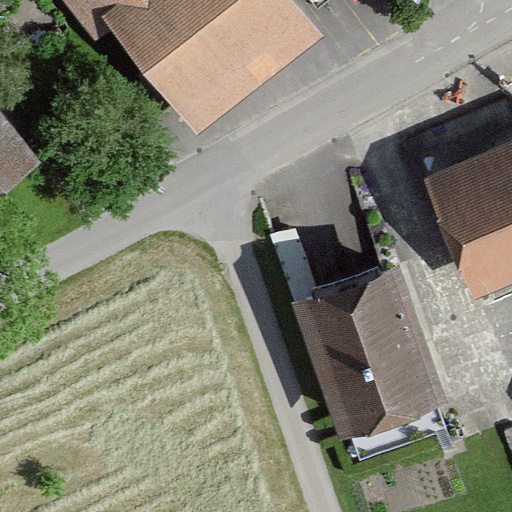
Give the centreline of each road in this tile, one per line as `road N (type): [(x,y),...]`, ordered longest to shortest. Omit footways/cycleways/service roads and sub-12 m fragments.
road 1 (unclassified): [(495,0),(456,40),(0,283)]
road 2 (track): [(324,511),(205,174)]
